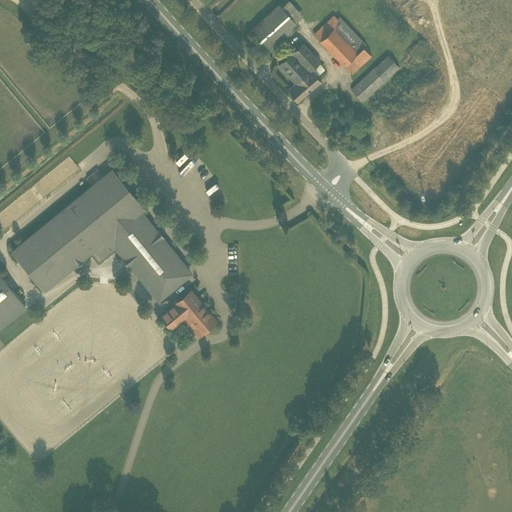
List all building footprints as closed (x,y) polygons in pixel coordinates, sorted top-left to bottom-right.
[(288,0),(282,5),(280,4),(248,32),(267,53),(299,25),(297,22),(304,15),(290,0),(288,0)] [(424,0),(440,16),(456,0),(424,0)] [(496,89),(511,72),(511,0),(469,44),(483,58),(474,67),(496,89)] [(352,73),(371,55),(364,47),(366,45),(343,19),(340,22),(334,15),(314,34),(352,73)] [(278,64),(292,80),(318,59),(304,43),(278,64)] [(389,55),(351,89),(362,101),(399,67),(389,55)] [(318,59),(292,80),(295,84),(288,90),(297,101),(322,80),(313,69),(321,62),(318,59)] [(100,256),(115,244),(160,298),(191,273),(140,211),(145,207),(113,169),(13,251),(44,290),(94,249),(100,256)] [(0,326),(26,305),(0,273),(0,326)] [(172,329),(188,316),(202,333),(217,321),(191,290),(176,302),(177,303),(162,315),(172,329)] [(246,315),(241,318),(245,324),(249,321),(246,315)]
